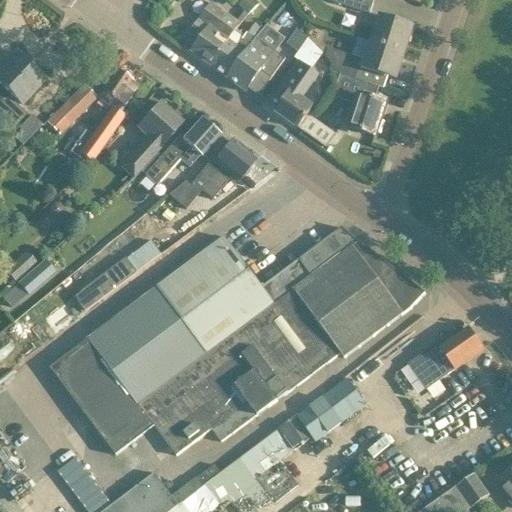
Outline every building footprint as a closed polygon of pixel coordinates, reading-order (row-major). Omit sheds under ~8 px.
[(237,0),(236,1),(245,11),(248,15),(258,6),(252,0),(237,0)] [(373,1),(369,0),(327,0),(338,3),(369,13),(373,1)] [(191,53),(210,66),(235,29),(236,30),(248,15),(245,11),(237,22),(211,4),(190,33),(200,40),(191,53)] [(350,35),(358,38),(403,53),(412,28),(382,18),(378,30),(359,24),(358,28),(353,26),(350,35)] [(235,29),(210,66),(227,78),(255,39),(254,39),(262,30),(255,24),(247,34),(247,33),(244,36),(236,30),(235,29)] [(297,30),(286,45),(298,53),(308,38),(297,30)] [(255,39),(227,78),(246,92),(261,71),(272,78),(286,60),(256,38),(255,40),(255,39)] [(403,53),(358,38),(352,56),(313,44),(321,56),(322,54),(331,64),(329,71),(340,74),(355,79),(359,66),(365,68),(388,76),(395,78),(403,53)] [(0,117),(1,119),(0,120),(0,122),(2,120),(10,127),(10,128),(13,130),(13,129),(12,128),(24,114),(23,113),(14,106),(17,103),(19,105),(43,79),(16,54),(0,70),(0,117)] [(280,104),(275,113),(298,129),(313,108),(301,100),(318,75),(311,70),(298,61),(284,81),(293,87),(286,96),(280,104)] [(92,162),(112,133),(125,116),(120,112),(137,88),(129,83),(131,80),(117,70),(106,87),(98,99),(112,108),(92,135),(86,130),(71,151),(82,159),(84,156),(92,162)] [(364,82),(355,79),(340,74),(333,97),(356,105),(348,128),(377,137),(387,104),(360,96),(364,82)] [(96,98),(85,86),(47,123),(54,131),(65,120),(70,124),(96,98)] [(182,122),(159,101),(135,128),(146,139),(119,168),(133,181),(141,172),(157,154),(154,152),(182,122)] [(21,132),(14,139),(22,146),(42,125),(31,115),(18,129),(21,132)] [(312,118),(303,131),(325,148),(335,134),(312,118)] [(219,136),(201,119),(183,140),(178,136),(160,156),(157,154),(141,172),(155,186),(180,160),(188,168),(198,157),(199,157),(219,136)] [(187,181),(171,195),(188,208),(202,190),(213,199),(229,178),(234,172),(242,178),(256,160),(231,140),(219,156),(217,158),(223,163),(220,167),(217,171),(207,163),(191,184),(187,181)] [(51,207),(51,213),(55,217),(60,217),(64,213),(64,209),(60,205),(55,204),(51,207)] [(39,219),(39,224),(44,228),(49,228),(52,225),(53,219),(50,215),(44,215),(39,219)] [(263,286),(88,418),(116,456),(155,427),(379,258),(341,228),(263,286)] [(51,369),(88,418),(263,286),(226,236),(51,369)] [(126,259),(74,298),(85,312),(161,255),(151,242),(127,260),(126,259)] [(35,263),(26,252),(5,271),(15,282),(35,263)] [(379,258),(155,427),(177,456),(213,429),(224,445),(341,352),(345,358),(412,308),(425,294),(379,258)] [(44,260),(4,298),(12,308),(27,295),(28,297),(55,274),(44,260)] [(483,351),(468,329),(441,348),(437,343),(408,365),(426,390),(483,351)] [(278,431),(220,474),(221,476),(184,505),(189,511),(207,511),(216,505),(219,509),(230,500),(239,511),(257,511),(274,503),(297,486),(279,461),(313,437),(316,441),(365,406),(347,381),(298,416),(298,414),(277,429),(278,431)] [(111,506),(103,511),(172,511),(183,504),(184,505),(221,476),(220,474),(214,466),(197,479),(196,478),(171,496),(155,474),(111,506)] [(511,467),(509,470),(511,472),(497,483),(506,494),(507,493),(511,498),(511,467)] [(25,498),(44,484),(37,474),(18,489),(25,498)] [(475,475),(420,511),(465,511),(489,496),(475,475)]
